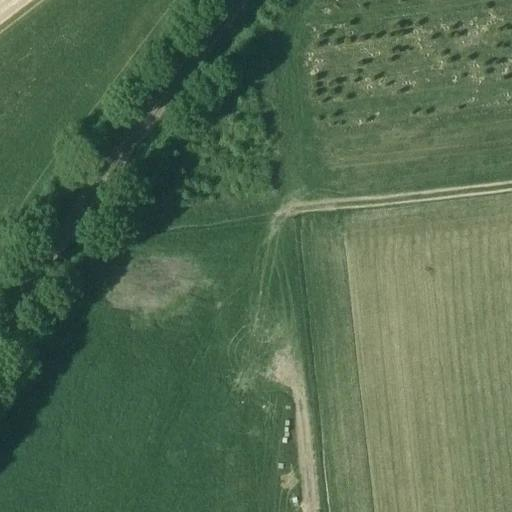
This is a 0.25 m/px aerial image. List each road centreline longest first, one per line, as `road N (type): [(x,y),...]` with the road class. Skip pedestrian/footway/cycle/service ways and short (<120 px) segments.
road 1 (track): [(120,236),(511,187)]
road 2 (track): [(8,257),(182,0)]
